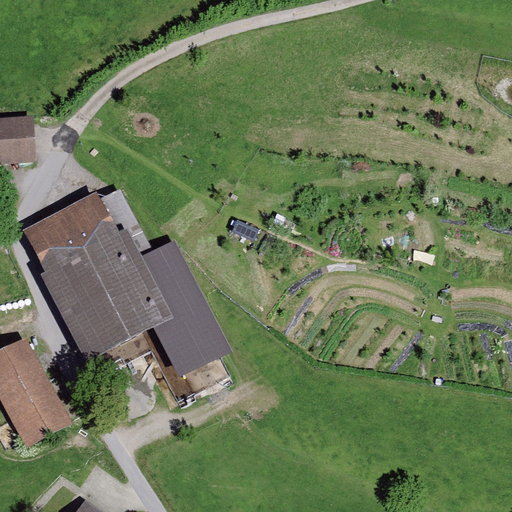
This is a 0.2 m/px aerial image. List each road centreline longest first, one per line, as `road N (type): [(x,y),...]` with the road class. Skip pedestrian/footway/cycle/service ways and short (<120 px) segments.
road 1 (residential): [(156,511),(54,335),(14,222),(63,171)]
road 2 (track): [(358,0),(255,22),(136,68),(79,124),(64,149),(63,171)]
